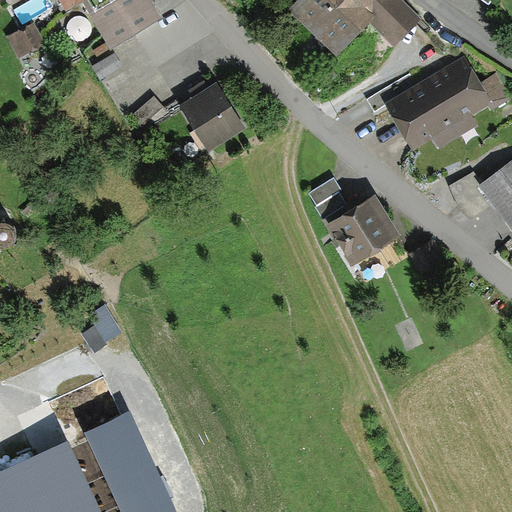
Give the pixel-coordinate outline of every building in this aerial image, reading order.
[(58,0),(65,10),(81,3),(109,47),(161,11),(154,0),(58,0)] [(297,0),(290,9),(337,53),(369,19),(395,44),(422,16),(405,0),(297,0)] [(33,24),(6,38),(17,59),(44,44),(33,24)] [(464,55),(426,80),(459,135),(477,124),(473,116),(490,106),(493,110),(511,99),(511,98),(496,72),(480,81),(464,55)] [(385,104),(417,85),(410,73),(367,99),(375,111),(385,104)] [(459,135),(426,80),(417,85),(385,104),(412,150),(435,136),(440,146),(459,135)] [(216,86),(177,108),(200,148),(239,126),(216,86)] [(151,94),(130,111),(142,125),(162,107),(151,94)] [(511,161),(477,187),(511,235),(511,161)] [(317,205),(315,206),(324,219),(349,203),(342,192),(344,191),(335,177),(310,193),(317,205)] [(401,236),(373,194),(327,225),(355,266),(401,236)] [(428,239),(409,251),(421,271),(440,259),(428,239)] [(99,327),(87,343),(103,356),(125,328),(103,310),(93,323),(99,327)] [(176,511),(130,412),(85,433),(122,511),(176,511)] [(99,511),(67,442),(0,473),(0,511),(99,511)]
